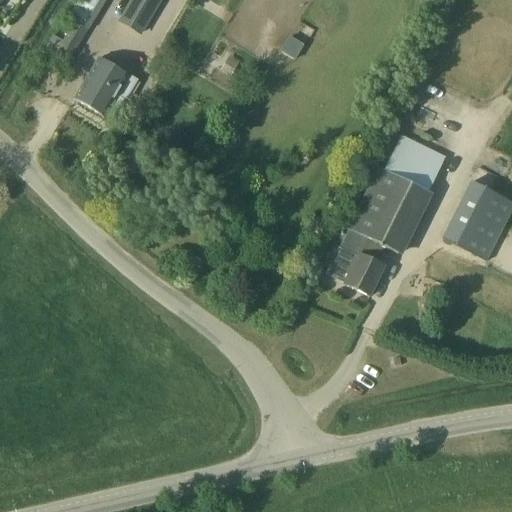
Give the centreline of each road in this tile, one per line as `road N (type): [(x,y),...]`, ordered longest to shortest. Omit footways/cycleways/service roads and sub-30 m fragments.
road 1 (unclassified): [(277,455),(252,371),(225,340),(123,264),(0,155)]
road 2 (unclassified): [(277,455),(511,418)]
road 3 (unclassified): [(66,511),(277,455)]
